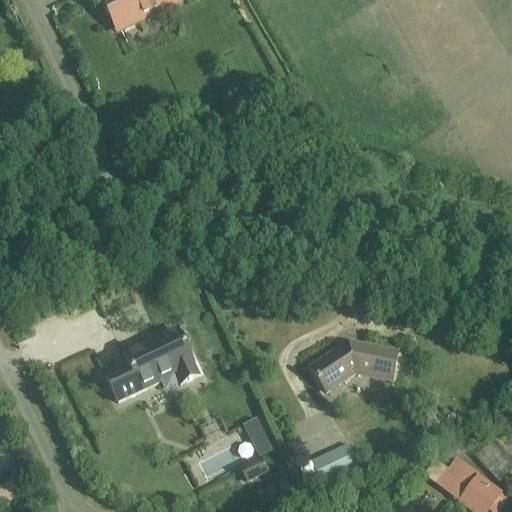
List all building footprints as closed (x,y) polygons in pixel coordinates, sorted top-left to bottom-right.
[(104,0),(119,32),(180,3),(178,0),(104,0)] [(180,387),(199,378),(177,333),(146,348),(145,345),(122,356),(127,367),(104,378),(117,406),(159,386),(158,382),(173,374),(180,387)] [(356,376),(392,383),(397,356),(348,346),(310,371),(325,394),(352,377),(356,376)] [(310,465),(321,487),(358,470),(348,447),(310,465)] [(466,511),(491,511),(503,497),(456,461),(447,473),(436,463),(424,479),(466,511)] [(241,473),(247,486),(267,476),(260,463),(241,473)] [(15,489),(28,482),(21,467),(8,474),(15,489)]
